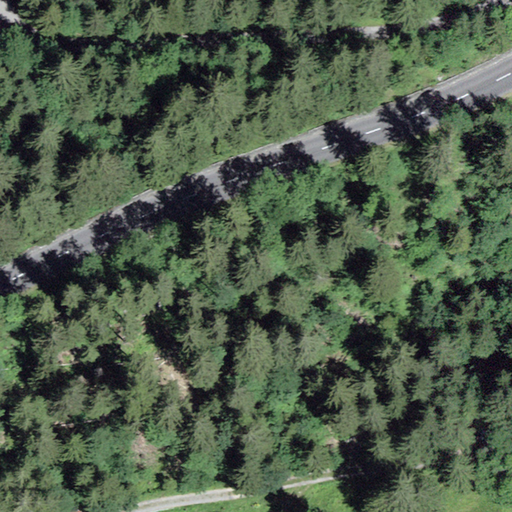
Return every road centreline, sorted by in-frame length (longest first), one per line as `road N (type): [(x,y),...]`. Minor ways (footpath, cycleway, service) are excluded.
road 1 (secondary): [(511,72),(133,220),(0,284)]
road 2 (track): [(3,28),(40,42),(95,46),(365,32),(434,24),(509,0)]
road 3 (track): [(511,445),(159,505)]
